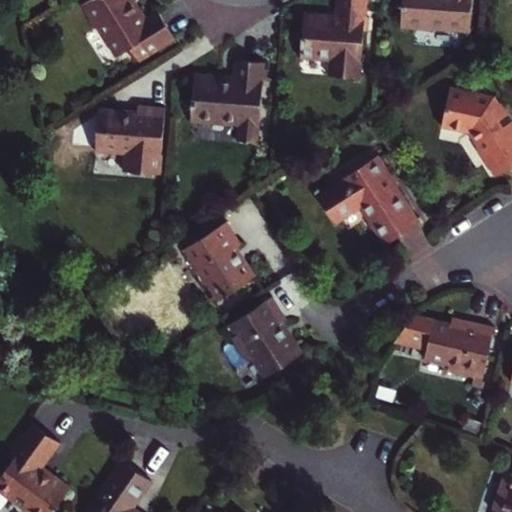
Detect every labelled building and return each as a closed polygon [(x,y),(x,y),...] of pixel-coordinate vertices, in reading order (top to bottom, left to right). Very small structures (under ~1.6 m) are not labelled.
[(85,0),(83,1),(97,25),(102,22),(120,53),(132,46),(140,58),(177,36),(160,9),(149,15),(143,6),(139,8),(133,0),(85,0)] [(143,6),(139,0),(133,0),(139,8),(143,6)] [(360,79),(365,31),(366,16),(367,0),(340,0),(339,15),(339,19),(329,18),(330,14),(306,12),(301,55),(331,58),(331,62),(330,76),(360,79)] [(404,0),(402,28),(432,32),(432,28),(471,31),(473,0),(404,0)] [(192,121),(241,125),(240,140),(260,142),(266,80),(267,70),(267,62),(237,60),(236,76),(235,80),(223,79),(223,75),(197,73),(192,121)] [(464,130),(492,176),(511,163),(511,123),(506,113),(503,115),(495,103),(492,98),(447,87),(438,124),(464,130)] [(100,104),(97,146),(127,148),(126,167),(161,170),(166,103),(140,100),(139,107),(100,104)] [(503,115),(506,113),(498,101),(495,103),(503,115)] [(363,207),(386,245),(419,224),(397,190),(387,174),(390,172),(380,156),(358,169),(356,166),(345,172),(347,176),(333,185),(318,194),(335,223),(363,207)] [(331,181),(333,185),(347,176),(345,172),(331,181)] [(390,172),(387,174),(397,190),(400,188),(390,172)] [(189,261),(203,283),(201,285),(212,302),(253,276),(236,249),(241,246),(226,222),(185,248),(192,259),(189,261)] [(192,259),(185,248),(182,249),(189,261),(192,259)] [(233,334),(230,336),(226,338),(242,363),(246,361),(249,359),(261,378),(297,355),(278,325),(281,323),(284,322),(269,297),(226,324),(233,334)] [(468,319),(466,326),(452,323),(409,312),(406,315),(396,324),(388,333),(427,343),(424,356),(448,361),(446,369),(473,375),(474,372),(474,368),(483,370),(494,325),(468,319)] [(452,323),(466,326),(468,319),(454,316),(452,323)] [(278,325),(297,355),(300,354),(281,323),(278,325)] [(233,334),(226,324),(223,326),(230,336),(233,334)] [(249,359),(246,361),(258,380),(261,378),(249,359)] [(35,412),(10,444),(17,449),(0,469),(0,483),(26,505),(23,509),(26,511),(49,511),(66,492),(43,474),(36,478),(23,467),(28,461),(54,428),(35,412)] [(28,461),(23,467),(36,478),(43,474),(28,461)] [(131,511),(126,508),(129,505),(147,480),(121,461),(97,495),(104,501),(99,508),(91,503),(84,511),(131,511)] [(511,511),(511,472),(502,469),(489,509),(498,511),(497,511),(511,511)] [(104,501),(97,495),(91,503),(99,508),(104,501)]
